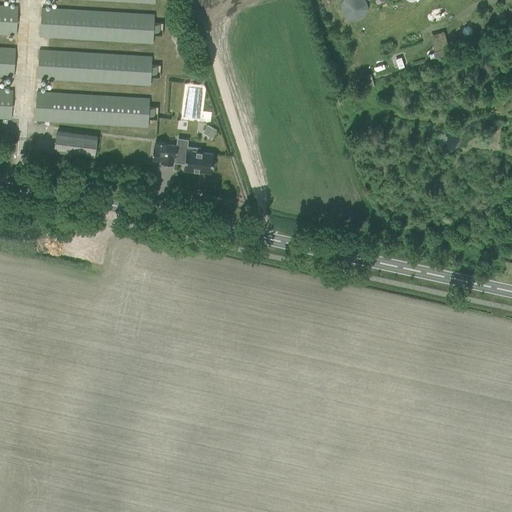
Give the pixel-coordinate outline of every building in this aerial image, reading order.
[(342,0),(338,3),(349,23),(370,12),(363,0),(342,0)] [(0,33),(16,35),(18,7),(0,5),(0,33)] [(40,36),(153,43),(154,15),(42,8),(40,36)] [(446,39),(432,43),(434,51),(448,47),(446,39)] [(0,75),(14,77),(16,49),(0,47),(0,75)] [(38,78),(150,85),(152,57),(39,50),(38,78)] [(400,56),(394,59),(398,69),(404,66),(400,56)] [(0,117),(11,119),(13,91),(0,89),(0,117)] [(35,120),(148,127),(149,99),(37,92),(35,120)] [(207,125),(203,133),(213,138),(217,130),(207,125)] [(54,151),(94,156),(97,136),(57,131),(54,151)] [(166,144),(166,143),(155,142),(154,148),(153,148),(152,159),(161,160),(161,163),(172,164),(172,162),(184,164),(184,170),(193,171),(193,170),(211,172),(213,154),(200,152),(200,148),(187,146),(186,150),(176,149),(177,145),(176,145),(176,146),(166,144)]
